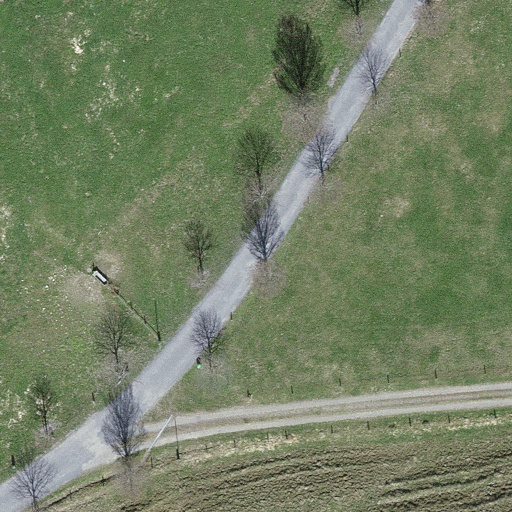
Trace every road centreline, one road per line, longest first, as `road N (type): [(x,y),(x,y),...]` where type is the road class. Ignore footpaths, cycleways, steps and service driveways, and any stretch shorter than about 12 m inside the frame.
road 1 (track): [(0,510),(77,462),(209,325),(410,0)]
road 2 (track): [(77,462),(257,421),(511,400)]
